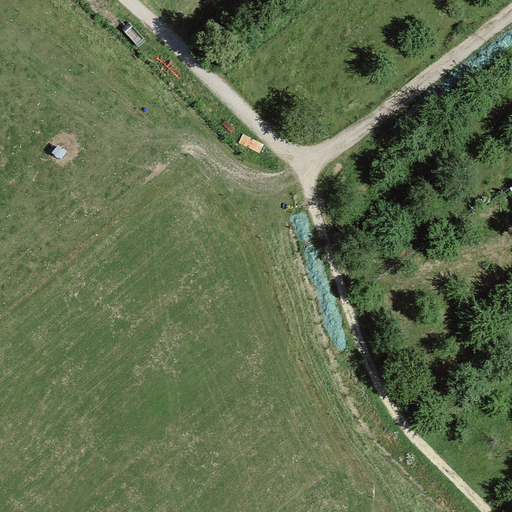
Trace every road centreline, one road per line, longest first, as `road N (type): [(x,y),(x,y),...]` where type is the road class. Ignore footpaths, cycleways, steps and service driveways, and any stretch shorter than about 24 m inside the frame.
road 1 (track): [(304,163),(349,314),(398,419),(488,511)]
road 2 (track): [(304,163),(511,12)]
road 3 (track): [(126,0),(304,163)]
